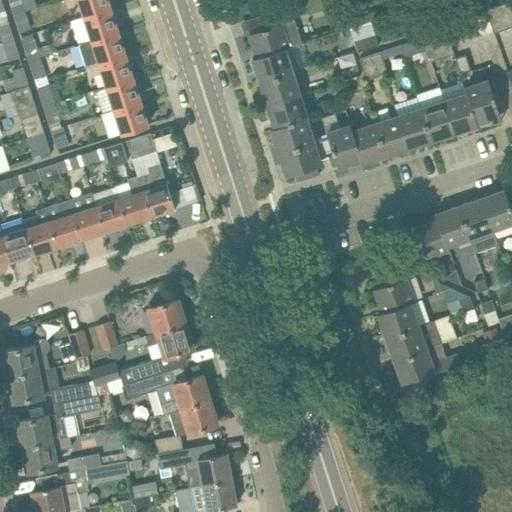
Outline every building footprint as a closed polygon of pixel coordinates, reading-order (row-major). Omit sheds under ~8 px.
[(9,0),(13,12),(25,8),(22,0),(9,0)] [(107,0),(68,0),(74,18),(84,16),(110,7),(107,0)] [(343,25),(361,19),(355,0),(348,0),(337,4),(343,25)] [(511,13),(507,1),(485,9),(489,21),(511,13)] [(117,30),(110,7),(84,16),(91,39),(117,30)] [(25,8),(13,12),(20,32),(31,28),(25,8)] [(263,29),(249,33),(257,56),(285,48),(290,47),(296,45),(302,43),(299,33),(292,11),(260,21),(263,29)] [(511,26),(511,14),(511,13),(489,21),(494,33),(511,26)] [(0,33),(2,40),(14,37),(7,15),(0,17),(0,33)] [(450,41),(446,29),(423,37),(427,49),(450,41)] [(117,30),(91,39),(78,43),(85,67),(99,63),(125,54),(117,30)] [(368,47),(378,44),(375,35),(365,38),(368,47)] [(14,37),(2,40),(9,61),(20,57),(14,37)] [(29,61),(40,57),(34,37),(22,40),(29,61)] [(368,47),(365,38),(354,41),(357,51),(368,47)] [(404,56),(416,52),(421,51),(417,39),(412,40),(400,44),(404,56)] [(454,53),(450,41),(427,49),(431,61),(454,53)] [(254,62),(252,62),(254,68),(255,67),(260,81),(291,71),(284,49),(285,48),(257,56),(252,57),(254,62)] [(373,64),(383,61),(379,51),(370,54),(373,64)] [(133,77),(125,54),(99,63),(106,86),(133,77)] [(363,68),(373,64),(370,54),(359,57),(363,68)] [(465,54),(455,57),(460,73),(471,69),(465,54)] [(40,57),(29,61),(34,79),(46,75),(40,57)] [(377,75),(387,71),(383,61),(373,64),(377,75)] [(377,75),(373,64),(363,68),(366,78),(377,75)] [(16,87),(28,83),(23,66),(12,69),(16,87)] [(264,95),(263,95),(265,101),(266,100),(267,104),(299,94),(291,71),(260,81),(264,95)] [(140,101),(133,77),(106,86),(114,109),(140,101)] [(465,87),(464,87),(466,91),(466,93),(466,92),(475,117),(476,122),(477,121),(500,114),(497,107),(496,102),(500,101),(494,81),(489,82),(488,79),(469,85),(465,87)] [(0,103),(7,102),(10,112),(18,109),(19,113),(36,107),(28,83),(16,87),(17,88),(0,93),(0,103)] [(62,88),(51,91),(49,84),(37,87),(44,106),(65,99),(62,88)] [(466,91),(443,99),(452,125),(454,132),(478,124),(477,121),(476,122),(475,117),(466,92),(466,93),(466,91)] [(306,117),(299,94),(267,104),(275,126),(275,127),(306,117)] [(50,125),(61,121),(55,103),(65,100),(65,99),(44,106),(50,125)] [(454,132),(443,99),(420,106),(431,140),(454,132)] [(114,109),(101,113),(108,137),(148,124),(140,101),(114,109)] [(431,140),(420,106),(397,114),(408,147),(412,146),(412,147),(418,146),(417,144),(431,140)] [(44,131),(36,107),(19,113),(25,130),(27,136),(44,131)] [(324,126),(338,121),(334,112),(321,116),(324,126)] [(408,147),(397,114),(374,121),(385,154),(399,150),(400,151),(405,150),(405,148),(408,147)] [(352,130),(352,129),(352,128),(351,124),(326,132),(327,133),(313,137),(306,117),(275,127),(275,126),(271,128),(279,151),(286,175),(294,172),(297,180),(319,172),(317,165),(321,164),(319,158),(328,155),(332,165),(337,164),(337,167),(360,159),(361,159),(355,139),(352,130)] [(352,130),(355,139),(361,159),(360,159),(361,162),(385,154),(374,121),(352,128),(352,129),(352,130)] [(57,149),(69,145),(63,125),(51,129),(57,149)] [(27,136),(27,137),(33,156),(50,151),(44,131),(27,136)] [(134,148),(153,143),(151,132),(131,137),(134,148)] [(110,165),(128,160),(122,141),(104,147),(110,165)] [(109,166),(110,165),(104,147),(80,154),(84,166),(107,159),(109,166)] [(60,173),(84,166),(80,154),(57,162),(60,173)] [(60,173),(57,162),(33,170),(37,181),(41,180),(43,186),(62,180),(60,173)] [(13,189),(37,181),(33,170),(9,177),(13,189)] [(128,182),(116,186),(124,207),(128,223),(152,215),(150,208),(144,189),(143,189),(138,174),(127,178),(128,182)] [(0,192),(13,189),(9,177),(0,180),(0,192)] [(166,182),(144,189),(150,208),(152,215),(175,208),(166,182)] [(124,207),(116,186),(93,193),(105,230),(128,223),(124,207)] [(511,210),(504,189),(481,197),(485,208),(492,229),(496,239),(511,232),(511,210)] [(93,193),(92,191),(68,199),(81,238),(105,230),(93,193)] [(461,202),(461,204),(458,205),(469,237),(475,252),(497,243),(492,229),(481,197),(467,202),(466,200),(461,202)] [(81,238),(68,199),(45,207),(58,246),(81,238)] [(436,217),(437,217),(447,245),(448,245),(469,237),(458,205),(454,206),(454,205),(448,207),(449,208),(435,213),(436,217)] [(36,209),(41,222),(26,227),(34,253),(58,246),(45,207),(36,209)] [(411,242),(416,258),(424,255),(425,257),(449,249),(448,245),(447,245),(437,217),(436,217),(414,225),(419,239),(411,242)] [(34,253),(26,227),(2,235),(11,261),(34,253)] [(0,228),(0,264),(11,261),(2,235),(0,228)] [(413,266),(401,270),(385,276),(388,284),(374,288),(382,311),(382,312),(410,302),(415,301),(406,277),(416,274),(413,266)] [(456,269),(445,277),(459,283),(460,284),(456,269)] [(478,292),(487,288),(484,278),(474,282),(478,292)] [(452,288),(431,279),(436,293),(452,288)] [(462,308),(472,305),(469,295),(459,298),(462,308)] [(186,322),(178,298),(148,308),(156,332),(186,322)] [(484,312),(495,308),(491,299),(480,302),(484,312)] [(379,317),(378,317),(380,323),(381,322),(386,336),(417,325),(410,303),(410,302),(382,312),(382,311),(378,313),(379,317)] [(433,319),(417,325),(386,336),(394,359),(425,348),(441,342),(433,319)] [(118,344),(110,320),(96,324),(103,349),(118,344)] [(146,335),(149,345),(159,342),(164,357),(194,347),(186,322),(156,332),(156,333),(146,335)] [(497,327),(483,331),(487,343),(500,338),(497,327)] [(76,358),(90,353),(82,329),(68,333),(76,358)] [(39,343),(33,344),(3,350),(8,375),(55,366),(69,364),(67,355),(54,357),(52,351),(55,345),(54,339),(48,336),(42,337),(39,343)] [(400,357),(394,359),(402,382),(408,380),(422,375),(425,383),(444,377),(464,370),(458,352),(446,356),(430,361),(425,348),(400,357)] [(125,384),(161,372),(157,358),(121,370),(125,384)] [(95,385),(120,376),(115,361),(90,370),(95,385)] [(55,366),(8,375),(13,401),(48,394),(50,402),(91,395),(89,381),(59,387),(55,366)] [(129,396),(140,393),(140,394),(165,386),(161,372),(125,384),(129,396)] [(173,383),(177,397),(160,403),(163,413),(169,411),(210,398),(202,374),(183,380),(173,383)] [(91,395),(50,402),(52,413),(16,420),(21,445),(70,436),(69,436),(67,436),(63,416),(101,409),(98,393),(91,395)] [(210,398),(169,411),(177,434),(154,439),(157,453),(183,448),(180,434),(218,423),(210,398)] [(70,436),(21,445),(26,471),(56,465),(53,450),(71,447),(70,436)] [(183,448),(157,453),(150,455),(152,469),(186,463),(183,448)] [(232,478),(227,452),(197,458),(202,484),(232,478)] [(67,458),(69,471),(101,464),(99,455),(99,453),(67,458)] [(129,470),(142,467),(140,458),(127,461),(129,470)] [(128,473),(125,460),(101,464),(69,471),(58,473),(60,482),(27,488),(30,503),(33,503),(34,511),(57,511),(80,507),(78,492),(89,490),(87,481),(128,473)] [(202,484),(189,486),(194,509),(180,511),(196,511),(237,504),(232,478),(202,484)]
